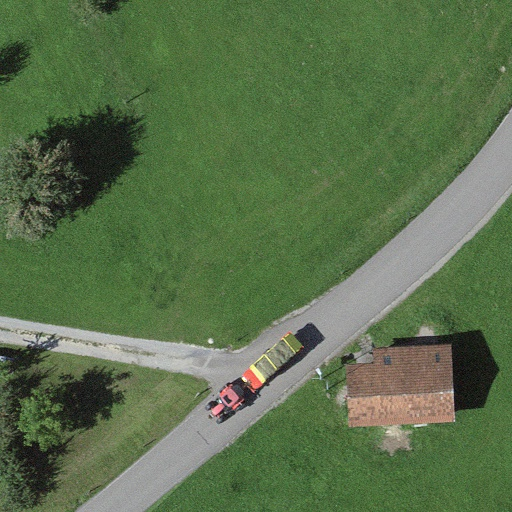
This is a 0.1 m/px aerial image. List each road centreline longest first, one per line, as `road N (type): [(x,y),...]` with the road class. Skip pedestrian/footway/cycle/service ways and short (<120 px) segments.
road 1 (unclassified): [(511,151),(405,264),(106,511)]
road 2 (track): [(273,375),(0,324)]
